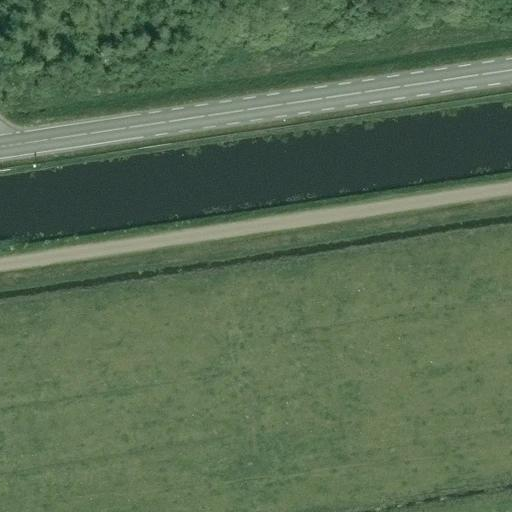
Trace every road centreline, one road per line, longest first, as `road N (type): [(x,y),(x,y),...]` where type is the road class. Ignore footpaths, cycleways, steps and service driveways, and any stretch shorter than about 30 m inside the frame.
road 1 (unclassified): [(0,265),(511,188)]
road 2 (primary): [(511,71),(0,146)]
